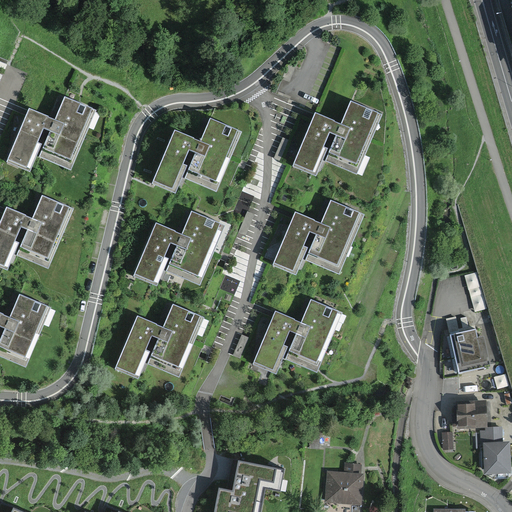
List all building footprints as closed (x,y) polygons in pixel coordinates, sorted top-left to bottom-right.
[(87,109),(60,97),(51,119),(25,109),(5,158),(22,165),(38,128),(46,131),(38,148),(65,160),(87,109)] [(372,112),(345,101),(336,123),(310,113),(289,162),(307,169),(323,131),(331,135),(323,152),(350,163),(372,112)] [(231,130),(204,118),(195,141),(170,130),(149,179),(166,186),(182,149),(190,152),(183,169),(209,181),(231,130)] [(63,207),(36,195),(27,218),(1,207),(0,209),(0,258),(14,226),(22,229),(14,247),(41,258),(63,207)] [(353,211),(326,200),(316,222),(291,211),(270,260),(288,268),(304,230),(312,233),(304,251),(331,262),(353,211)] [(214,222),(187,211),(178,233),(152,222),(132,271),(149,279),(165,241),(173,244),(165,262),(192,273),(214,222)] [(476,275),(467,278),(470,288),(479,285),(476,275)] [(41,305),(14,294),(5,316),(0,313),(0,348),(19,356),(41,305)] [(333,310),(307,299),(297,321),(272,311),(251,360),(269,367),(285,329),(292,333),(285,350),(312,362),(333,310)] [(195,314),(168,303),(159,325),(134,315),(113,364),(130,371),(147,333),(154,336),(147,354),(173,365),(195,314)] [(448,335),(458,373),(487,365),(477,327),(448,335)] [(452,404),(454,430),(484,428),(483,402),(452,404)] [(478,432),(480,475),(511,474),(510,431),(478,432)] [(455,434),(444,433),(443,452),(454,452),(455,434)] [(218,481),(211,511),(261,511),(267,485),(282,487),(287,463),(238,454),(238,457),(232,457),(229,471),(227,483),(218,481)] [(324,471),(323,501),(359,504),(361,473),(324,471)] [(0,507),(0,511),(49,511),(50,510),(12,495),(6,509),(0,507)] [(107,511),(83,502),(79,511),(142,511),(116,501),(111,511),(107,511)]
